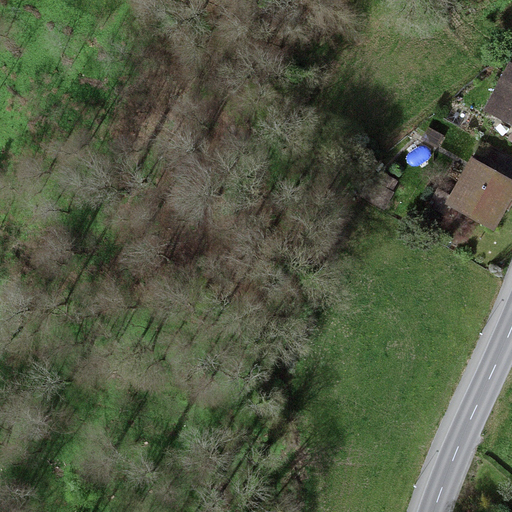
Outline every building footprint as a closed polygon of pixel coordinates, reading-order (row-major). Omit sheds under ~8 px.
[(446,1),(445,0),(426,0),(434,10),(446,1)] [(511,68),(490,108),(511,120),(511,68)] [(448,175),(458,180),(465,167),(455,162),(448,175)] [(452,202),(491,224),(511,186),(511,185),(474,164),(454,199),(439,190),(431,206),(446,214),(452,202)] [(369,200),(393,214),(399,203),(388,197),(397,181),(386,175),(379,186),(378,185),(369,200)]
